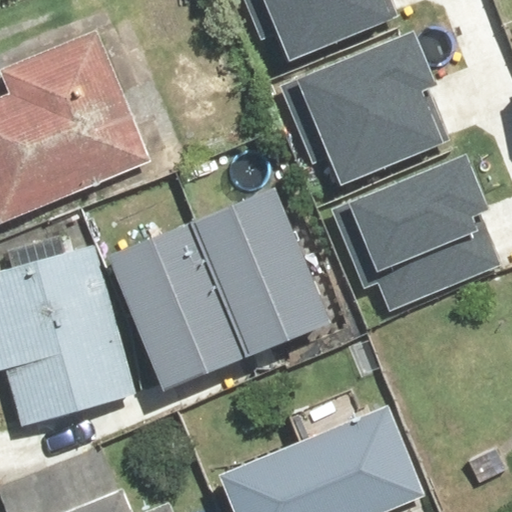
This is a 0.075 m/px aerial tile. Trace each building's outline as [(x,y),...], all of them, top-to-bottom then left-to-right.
[(386,0),(255,0),(279,59),(393,15),(386,0)] [(0,86),(0,196),(9,219),(166,155),(110,18),(15,57),(24,77),(0,86)] [(411,30),(297,75),(338,177),(451,132),(411,30)] [(452,158),(338,203),(379,306),(492,261),(452,158)] [(202,213),(255,344),(328,315),(275,184),(202,213)] [(120,249),(172,380),(245,351),(193,220),(120,249)] [(110,232),(0,260),(0,362),(14,359),(31,424),(152,393),(110,232)] [(394,399),(230,465),(249,511),(362,511),(429,485),(394,399)] [(44,511),(185,511),(167,464),(44,511)]
